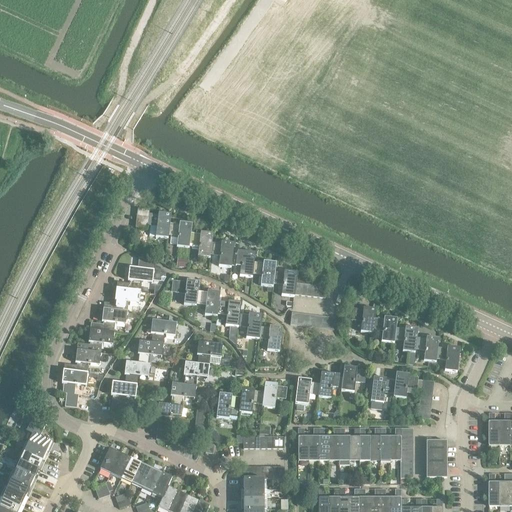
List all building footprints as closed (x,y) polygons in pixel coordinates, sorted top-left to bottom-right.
[(170,225),(171,217),(149,215),(149,217),(148,224),(148,226),(152,227),(150,237),(157,238),(157,239),(168,240),(169,236),(168,236),(170,225)] [(192,227),(170,225),(168,236),(169,236),(179,237),(178,248),(189,249),(190,246),(189,245),(191,234),(192,227)] [(213,237),(191,234),(189,245),(190,246),(192,246),(192,248),(193,250),(198,250),(200,249),(200,247),(199,258),(210,259),(211,255),(210,255),(212,244),(213,237)] [(234,246),(212,244),(210,255),(211,255),(221,257),(220,267),(231,269),(232,265),(231,265),(233,254),(234,246)] [(233,254),(231,265),(232,265),(240,266),(239,277),(241,277),(252,279),(253,275),(252,275),(254,263),(255,256),(255,255),(237,253),(237,254),(233,254)] [(178,260),(177,268),(187,269),(187,261),(178,260)] [(254,263),(252,275),(253,275),(262,276),(261,287),(262,287),(273,288),(274,284),(273,284),(275,273),(276,266),(276,264),(264,263),(263,264),(254,263)] [(117,290),(118,290),(140,293),(141,292),(140,292),(141,283),(143,283),(143,282),(153,283),(154,272),(132,270),(130,284),(118,283),(117,290)] [(275,273),(273,284),(274,284),(282,285),(281,297),(294,298),(294,296),(296,284),(297,276),(297,274),(285,273),(284,274),(275,273)] [(197,305),(198,293),(199,285),(177,282),(176,294),(186,295),(185,306),(196,308),(197,305)] [(140,294),(140,293),(118,290),(117,305),(104,304),(104,311),(105,311),(128,314),(128,313),(129,303),(130,303),(139,304),(139,302),(140,294)] [(218,315),(219,304),(220,295),(198,293),(197,305),(207,306),(206,317),(218,318),(218,315)] [(241,306),(219,304),(218,315),(229,317),(227,328),(238,329),(239,328),(240,316),(241,306)] [(353,310),(352,321),(362,322),(360,333),(362,334),(373,335),(373,331),(375,319),(376,312),(376,310),(363,309),(363,311),(353,310)] [(127,319),(128,314),(105,311),(103,326),(91,324),(90,332),(92,332),(115,334),(115,333),(114,333),(115,324),(117,324),(117,323),(127,324),(127,319)] [(240,316),(239,328),(248,329),(246,339),(248,340),(259,341),(259,340),(260,328),(261,318),(262,317),(249,315),(249,317),(240,316)] [(375,319),(373,331),(383,332),(382,343),(383,343),(394,344),(395,341),(394,341),(396,329),(397,322),(397,320),(384,319),(384,320),(375,319)] [(154,323),(152,344),(163,346),(164,335),(175,337),(176,325),(154,323)] [(260,328),(259,340),(268,341),(267,352),(279,353),(282,329),(270,328),(269,329),(260,328)] [(396,329),(394,341),(395,341),(404,342),(403,353),(404,353),(409,353),(415,354),(416,350),(417,339),(418,332),(418,330),(405,329),(405,330),(396,329)] [(113,345),(115,334),(92,332),(90,346),(78,345),(77,352),(79,352),(101,355),(101,354),(102,344),(104,344),(113,345)] [(417,339),(416,350),(425,351),(424,362),(425,362),(429,363),(428,369),(435,370),(436,363),(436,364),(437,360),(436,360),(438,348),(439,341),(439,340),(426,338),(426,340),(417,339)] [(164,346),(163,346),(152,344),(141,343),(138,365),(150,366),(151,356),(162,357),(164,346)] [(200,344),(197,366),(209,368),(210,363),(220,364),(221,358),(222,347),(200,344)] [(438,348),(436,360),(437,360),(446,361),(445,372),(457,373),(460,349),(447,348),(447,349),(438,348)] [(100,366),(101,355),(79,352),(77,367),(65,366),(64,373),(65,373),(88,375),(89,365),(91,365),(100,366)] [(150,367),(150,366),(138,365),(128,364),(126,386),(136,387),(138,376),(149,378),(150,367)] [(187,365),(184,387),(196,388),(197,377),(208,379),(210,368),(209,368),(197,366),(187,365)] [(342,390),(341,392),(353,393),(354,394),(355,383),(365,384),(366,372),(357,371),(357,370),(344,368),(344,370),(343,378),(342,390)] [(87,386),(88,375),(65,373),(63,395),(67,396),(65,409),(78,410),(79,396),(75,396),(76,386),(77,386),(77,385),(87,386)] [(318,396),(318,399),(330,400),(331,400),(332,389),(338,390),(338,389),(342,390),(343,378),(339,378),(339,376),(321,374),(321,376),(320,385),(319,396),(318,396)] [(394,394),(393,399),(405,400),(406,400),(407,389),(417,390),(418,381),(418,378),(409,377),(409,376),(396,374),(396,376),(395,383),(396,383),(394,394)] [(373,380),(371,403),(382,404),(383,404),(385,393),(394,394),(396,383),(395,383),(386,382),(386,380),(374,379),(373,380)] [(298,382),(295,405),(297,405),(304,406),(306,406),(308,406),(310,395),(318,396),(319,396),(320,385),(311,384),(311,382),(298,381),(298,382)] [(136,387),(126,386),(115,384),(112,412),(123,414),(124,408),(123,407),(124,397),(135,398),(137,387),(136,387)] [(262,406),(262,408),(273,410),(274,410),(276,399),(286,400),(287,389),(277,387),(277,386),(265,384),(265,386),(264,394),(262,406)] [(174,385),(171,407),(183,409),(183,408),(182,408),(184,398),(195,399),(196,388),(184,387),(174,385)] [(239,411),(239,414),(250,415),(252,415),(253,405),(262,406),(264,394),(254,393),(254,391),(242,390),(242,391),(241,400),(240,411),(239,411)] [(241,400),(219,397),(216,419),(238,422),(239,414),(239,411),(240,411),(241,400)] [(157,429),(157,434),(169,436),(169,429),(170,418),(181,420),(183,409),(171,407),(170,407),(160,406),(157,429)] [(137,409),(136,417),(146,418),(147,411),(137,409)] [(197,410),(195,432),(201,433),(204,411),(197,410)] [(122,421),(123,414),(112,412),(111,420),(122,421)] [(501,447),(500,428),(500,424),(496,424),(496,415),(490,415),(490,447),(501,447)] [(511,447),(511,415),(505,415),(505,424),(500,424),(500,428),(501,447),(511,447)] [(47,439),(41,436),(45,427),(39,424),(40,422),(33,419),(27,431),(34,434),(29,445),(47,453),(52,444),(46,441),(47,439)] [(260,428),(260,435),(270,436),(270,428),(260,428)] [(309,462),(309,443),(309,440),(304,440),(304,430),(298,430),(298,462),(309,462)] [(319,462),(319,430),(313,430),(313,440),(309,440),(309,443),(309,462),(319,462)] [(329,462),(329,443),(329,439),(324,439),(324,430),(319,430),(319,462),(329,462)] [(339,462),(339,430),(334,430),(334,439),(329,439),(329,443),(329,462),(339,462)] [(349,466),(349,462),(349,443),(349,439),(345,439),(344,430),(339,430),(339,462),(339,466),(349,466)] [(360,462),(360,430),(354,430),(354,439),(349,439),(349,443),(349,462),(360,462)] [(370,462),(370,443),(370,439),(365,439),(365,430),(360,430),(360,462),(370,462)] [(380,462),(380,430),(375,430),(375,439),(370,439),(370,443),(370,462),(380,462)] [(390,462),(390,443),(390,439),(385,439),(385,430),(380,430),(380,462),(390,462)] [(400,442),(400,436),(400,430),(395,430),(395,439),(390,439),(390,443),(390,462),(401,462),(401,461),(401,455),(401,449),(400,442)] [(215,431),(209,434),(215,442),(215,443),(225,444),(225,438),(220,438),(215,431)] [(157,434),(156,441),(168,443),(169,436),(157,434)] [(444,480),(444,455),(444,443),(429,442),(429,480),(444,480)] [(43,462),(47,453),(29,445),(24,454),(43,462)] [(206,454),(213,455),(214,447),(207,446),(206,454)] [(120,456),(109,451),(100,470),(111,475),(120,456)] [(39,471),(43,462),(24,454),(20,463),(39,471)] [(130,461),(120,456),(111,475),(121,480),(130,461)] [(141,465),(130,461),(121,480),(131,485),(141,465)] [(34,480),(39,471),(20,463),(16,472),(34,480)] [(151,470),(141,465),(131,485),(142,490),(151,470)] [(152,495),(161,475),(151,470),(142,490),(152,495)] [(30,490),(34,480),(16,472),(12,481),(30,490)] [(172,480),(161,475),(152,495),(162,500),(163,500),(168,489),(172,480)] [(490,507),(500,507),(500,485),(495,485),(495,476),(490,476),(490,507)] [(511,507),(511,476),(505,476),(505,485),(500,485),(500,507),(511,507)] [(255,480),(249,480),(243,480),(243,491),(263,491),(263,480),(261,480),(255,480)] [(26,499),(30,490),(12,481),(7,490),(26,499)] [(97,494),(108,490),(106,485),(95,489),(97,494)] [(169,511),(178,494),(168,489),(163,500),(162,500),(158,509),(164,511),(169,511)] [(22,508),(26,499),(7,490),(3,499),(22,508)] [(109,493),(108,490),(97,494),(99,500),(110,496),(109,493)] [(263,501),(263,491),(243,491),(244,501),(263,501)] [(329,511),(329,504),(329,500),(325,500),(325,491),(319,491),(318,511),(329,511)] [(339,511),(339,491),(334,491),(334,500),(329,500),(329,504),(329,511),(339,511)] [(349,511),(350,504),(350,500),(345,500),(345,491),(339,491),(339,511),(349,511)] [(359,511),(360,491),(354,491),(354,500),(350,500),(350,504),(349,511),(359,511)] [(370,511),(370,504),(370,500),(365,500),(365,491),(360,491),(359,511),(370,511)] [(380,511),(380,491),(375,491),(375,500),(370,500),(370,504),(370,511),(380,511)] [(390,511),(390,504),(390,500),(386,500),(386,491),(380,491),(380,511),(390,511)] [(400,511),(401,501),(401,491),(395,491),(395,500),(390,500),(390,504),(390,511),(400,511)] [(182,511),(188,499),(178,494),(169,511),(182,511)] [(127,495),(115,499),(117,504),(129,500),(127,495)] [(0,508),(8,511),(19,511),(22,508),(3,499),(0,505),(0,508)] [(194,511),(199,504),(188,499),(182,511),(194,511)] [(131,506),(129,500),(117,504),(119,510),(131,506)] [(263,511),(263,501),(244,501),(244,511),(263,511)] [(411,511),(411,510),(406,510),(406,501),(401,501),(400,511),(411,511)] [(421,511),(421,501),(416,501),(416,510),(411,510),(411,511),(421,511)] [(431,511),(431,510),(427,510),(427,501),(421,501),(421,511),(431,511)] [(442,511),(442,501),(436,501),(436,510),(431,510),(431,511),(442,511)]
